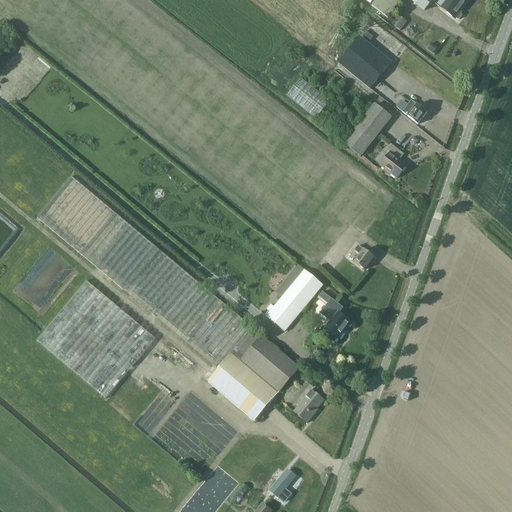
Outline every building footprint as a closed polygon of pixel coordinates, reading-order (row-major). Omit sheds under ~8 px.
[(387,18),(400,2),(398,0),(376,0),(371,6),(387,18)] [(409,0),(424,11),(433,0),(409,0)] [(446,0),(441,9),(455,20),(468,2),(464,0),(446,0)] [(400,31),(407,22),(398,15),(391,24),(400,31)] [(360,39),(339,64),(370,88),(390,63),(360,39)] [(316,120),(320,114),(330,101),(300,78),(286,96),(316,120)] [(397,104),(394,108),(401,114),(402,112),(418,126),(425,115),(410,103),(406,109),(405,108),(404,110),(397,104)] [(361,158),(392,118),(374,104),(343,144),(361,158)] [(396,179),(407,165),(400,160),(404,154),(392,145),(387,151),(389,153),(379,166),(396,179)] [(37,219),(218,369),(253,328),(71,177),(37,219)] [(365,271),(375,259),(358,246),(354,251),(360,256),(354,262),(365,271)] [(333,269),(347,252),(341,248),(327,264),(333,269)] [(269,315),(265,320),(285,336),(320,293),(323,289),(320,286),(304,273),(274,311),(270,308),(266,313),(269,315)] [(334,275),(331,279),(336,284),(340,279),(334,275)] [(107,400),(157,340),(88,282),(38,342),(107,400)] [(333,324),(327,332),(329,333),(327,336),(327,340),(331,343),(334,342),(337,339),(340,342),(353,326),(340,315),(344,311),(333,302),(322,316),(333,324)] [(264,337),(253,328),(218,369),(208,382),(256,424),(300,371),(262,340),(264,337)] [(314,415),(320,408),(324,402),(312,393),(295,414),(308,425),(315,417),(314,415)] [(284,491),(295,477),(288,471),(271,492),(284,503),(290,496),(284,491)] [(215,482),(201,499),(207,505),(221,488),(215,482)] [(243,483),(231,499),(236,503),(248,487),(243,483)]
